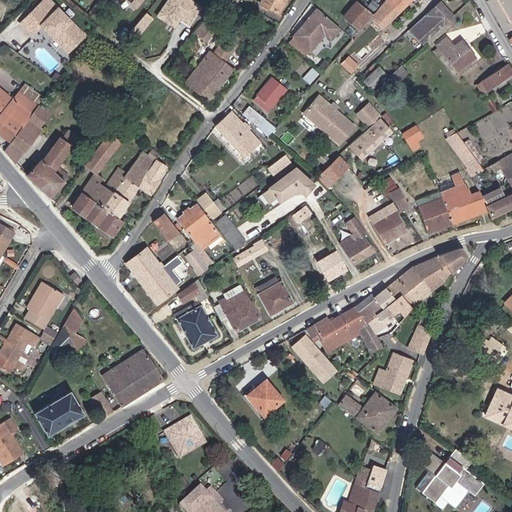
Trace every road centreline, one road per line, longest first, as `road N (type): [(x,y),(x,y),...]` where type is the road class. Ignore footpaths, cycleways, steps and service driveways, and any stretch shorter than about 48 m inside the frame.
road 1 (residential): [(306,0),(102,280)]
road 2 (residential): [(188,383),(393,267),(489,234)]
road 3 (residential): [(389,511),(440,327),(489,234)]
road 4 (tertiary): [(188,383),(306,511)]
road 5 (tertiary): [(102,280),(188,383)]
